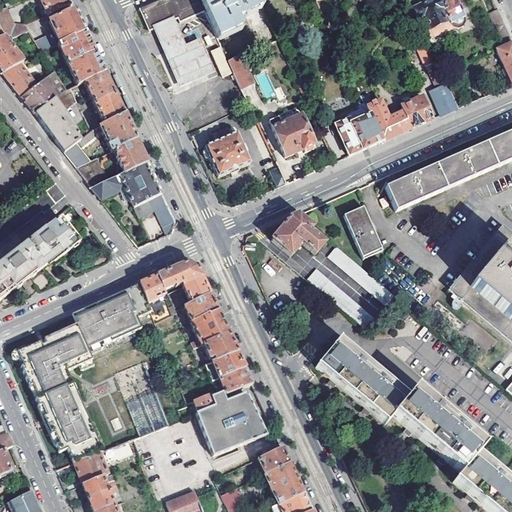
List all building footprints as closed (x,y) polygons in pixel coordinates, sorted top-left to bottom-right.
[(39,0),(47,16),(48,17),(72,5),(69,0),(39,0)] [(205,13),(199,0),(162,0),(141,10),(150,32),(153,30),(164,25),(175,21),(179,19),(181,23),(205,13)] [(199,0),(205,13),(217,39),(241,28),(237,21),(261,9),(256,0),(199,0)] [(453,28),(458,30),(463,28),(465,23),(465,18),(456,0),(433,0),(412,10),(426,41),(453,28)] [(426,41),(412,10),(409,3),(402,6),(417,37),(415,38),(419,47),(427,43),(426,41)] [(0,11),(0,29),(4,38),(9,36),(11,39),(28,32),(25,26),(17,23),(5,9),(0,11)] [(60,45),(85,33),(83,29),(74,10),(50,21),(60,45)] [(493,26),(502,24),(498,10),(490,12),(493,26)] [(153,30),(180,89),(215,73),(200,40),(186,46),(175,21),(164,25),(153,30)] [(57,46),(66,67),(95,54),(90,44),(85,33),(60,45),(57,46)] [(207,46),(216,43),(213,34),(204,38),(207,46)] [(41,53),(54,48),(48,36),(34,42),(41,53)] [(23,63),(19,57),(18,58),(4,38),(0,39),(0,71),(2,75),(19,66),(23,63)] [(429,73),(439,68),(427,43),(419,47),(417,48),(429,73)] [(496,50),(511,84),(511,43),(496,50)] [(211,52),(224,78),(233,74),(229,63),(221,47),(211,52)] [(66,67),(76,87),(83,84),(104,74),(102,70),(95,54),(66,67)] [(233,74),(241,90),(253,84),(240,58),(229,63),(233,74)] [(248,63),(253,74),(259,71),(253,61),(248,63)] [(19,66),(2,75),(4,77),(21,99),(22,98),(35,87),(19,66)] [(431,94),(441,116),(449,113),(457,109),(439,68),(429,73),(437,91),(431,94)] [(33,112),(35,115),(65,92),(54,73),(35,87),(22,98),(27,104),(33,112)] [(104,74),(83,84),(93,105),(114,95),(109,85),(104,74)] [(471,86),(477,101),(486,96),(479,83),(471,86)] [(76,103),(70,90),(65,92),(35,115),(44,127),(63,113),(76,103)] [(360,98),(365,108),(366,108),(371,105),(367,94),(360,98)] [(114,95),(93,105),(103,126),(124,116),(119,106),(114,95)] [(27,104),(22,98),(21,99),(20,100),(33,117),(35,115),(33,112),(27,104)] [(370,116),(382,143),(433,120),(424,100),(420,99),(403,107),(401,111),(402,113),(389,119),(381,101),(371,105),(366,108),(370,116)] [(269,122),(285,158),(303,151),(304,154),(315,150),(313,146),(315,145),(299,110),(295,109),(292,104),(280,109),(282,112),(278,114),(278,117),(269,120),(269,122)] [(44,127),(60,148),(67,141),(63,135),(74,127),(63,113),(44,127)] [(103,126),(99,129),(110,153),(113,152),(136,141),(126,120),(124,116),(103,126)] [(334,126),(349,157),(375,146),(382,143),(370,116),(351,125),(348,119),(334,126)] [(75,144),(79,141),(77,138),(78,136),(74,127),(63,135),(67,141),(60,148),(61,149),(63,153),(75,144)] [(218,179),(250,165),(237,134),(230,137),(227,131),(209,139),(212,145),(205,148),(206,150),(203,151),(203,153),(206,159),(208,161),(209,160),(218,179)] [(511,133),(385,188),(396,213),(417,204),(424,201),(468,182),(476,179),(511,162),(511,133)] [(136,141),(113,152),(123,174),(146,163),(138,146),(136,141)] [(75,169),(90,162),(75,144),(63,153),(75,169)] [(102,175),(94,161),(90,162),(75,169),(91,190),(107,182),(103,174),(102,175)] [(107,182),(91,190),(100,201),(116,194),(118,189),(122,198),(127,195),(138,219),(155,211),(150,201),(161,195),(148,168),(146,163),(123,174),(107,182)] [(270,173),(277,189),(285,185),(278,169),(270,173)] [(0,300),(58,257),(60,259),(89,236),(84,229),(74,237),(67,229),(78,221),(68,208),(50,223),(52,226),(0,265),(0,242),(41,211),(43,213),(64,196),(55,184),(0,226),(0,300)] [(170,235),(174,223),(161,195),(150,201),(155,211),(166,236),(170,235)] [(344,218),(362,259),(382,251),(364,209),(344,218)] [(301,245),(314,256),(323,246),(309,233),(313,228),(301,218),(299,215),(290,219),(289,220),(271,241),(290,258),(301,245)] [(511,342),(511,237),(502,229),(450,291),(511,342)] [(327,257),(385,306),(394,296),(367,274),(336,247),(327,257)] [(263,267),(272,277),(282,267),(274,258),(263,267)] [(156,278),(162,292),(173,287),(174,289),(181,286),(182,288),(202,280),(197,269),(185,265),(181,267),(156,278)] [(306,281),(364,329),(373,319),(316,270),(306,281)] [(146,305),(164,297),(162,292),(156,278),(143,284),(139,286),(146,305)] [(202,280),(182,288),(190,305),(210,296),(203,283),(202,280)] [(146,305),(139,286),(101,302),(102,305),(99,307),(73,318),(77,327),(51,338),(52,342),(41,346),(40,343),(17,353),(23,366),(21,367),(29,387),(33,386),(38,399),(35,400),(38,408),(42,406),(47,420),(50,419),(52,425),(50,425),(59,445),(55,447),(59,454),(67,451),(73,465),(103,454),(99,446),(97,447),(90,431),(92,430),(75,392),(72,393),(64,377),(68,376),(67,372),(79,367),(92,361),(89,355),(87,349),(94,346),(95,349),(102,347),(126,336),(125,333),(132,329),(134,333),(141,329),(137,319),(150,314),(146,305)] [(190,305),(184,308),(191,325),(217,313),(211,299),(210,296),(190,305)] [(101,302),(72,315),(73,318),(99,307),(102,305),(101,302)] [(168,308),(172,317),(176,315),(172,305),(168,308)] [(190,344),(192,350),(203,345),(228,336),(222,323),(217,313),(191,325),(190,325),(197,341),(190,344)] [(132,329),(125,333),(126,336),(127,338),(135,334),(134,333),(132,329)] [(203,345),(209,360),(213,359),(215,362),(237,354),(235,350),(228,336),(203,345)] [(369,414),(384,426),(391,418),(407,398),(338,341),(315,369),(330,381),(327,384),(333,389),(335,386),(364,410),(361,413),(367,417),(369,414)] [(87,349),(89,355),(103,349),(102,347),(95,349),(94,346),(87,349)] [(219,380),(244,370),(240,362),(237,354),(215,362),(212,364),(214,369),(219,380)] [(92,361),(79,367),(81,371),(94,365),(92,361)] [(208,372),(212,382),(219,380),(214,369),(208,372)] [(240,391),(252,386),(246,373),(244,370),(219,380),(226,397),(240,391)] [(68,376),(64,377),(72,393),(75,392),(68,376)] [(28,388),(34,401),(35,400),(38,399),(33,386),(29,387),(28,388)] [(445,463),(460,475),(477,456),(484,447),(415,389),(407,398),(391,418),(405,430),(403,433),(409,437),(411,434),(439,458),(437,461),(443,465),(445,463)] [(194,414),(213,457),(263,435),(246,394),(242,396),(240,391),(226,397),(223,398),(222,394),(212,398),(211,395),(193,402),(198,413),(194,414)] [(156,394),(127,406),(140,439),(169,428),(168,427),(169,427),(156,394)] [(37,408),(54,447),(55,447),(59,445),(50,425),(52,425),(50,419),(47,420),(42,406),(38,408),(37,408)] [(92,430),(90,431),(97,447),(99,446),(92,430)] [(6,434),(0,436),(0,452),(3,451),(11,447),(6,434)] [(104,467),(133,455),(128,443),(103,454),(73,465),(82,487),(103,479),(107,477),(104,467)] [(283,451),(281,448),(257,460),(265,476),(289,465),(283,451)] [(0,452),(0,478),(13,473),(3,451),(0,452)] [(511,511),(511,484),(477,456),(460,475),(453,483),(467,495),(465,498),(471,503),(474,499),(488,511),(511,511)] [(265,476),(264,477),(278,506),(303,495),(291,469),(289,465),(265,476)] [(82,487),(87,500),(113,490),(110,484),(106,487),(103,479),(82,487)] [(110,499),(115,497),(113,490),(87,500),(91,511),(99,511),(113,506),(110,499)] [(236,490),(221,498),(227,511),(246,511),(247,511),(236,490)] [(31,492),(8,503),(11,511),(39,511),(37,506),(31,492)] [(201,511),(194,493),(162,506),(164,511),(201,511)] [(272,509),(273,511),(311,511),(308,506),(303,495),(278,506),(272,509)]
